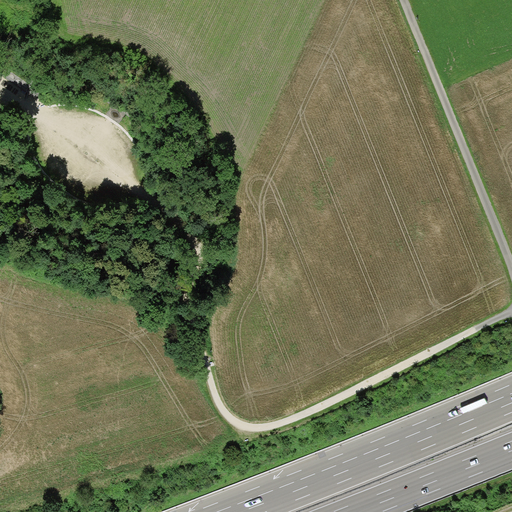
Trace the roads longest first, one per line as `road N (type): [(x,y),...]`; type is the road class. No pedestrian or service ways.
road 1 (track): [(50,124),(178,224),(193,254),(192,314),(215,399),(235,416),(270,420),(511,320)]
road 2 (motorway): [(511,397),(227,511)]
road 3 (track): [(409,0),(511,260)]
road 4 (motorway): [(355,511),(511,450)]
